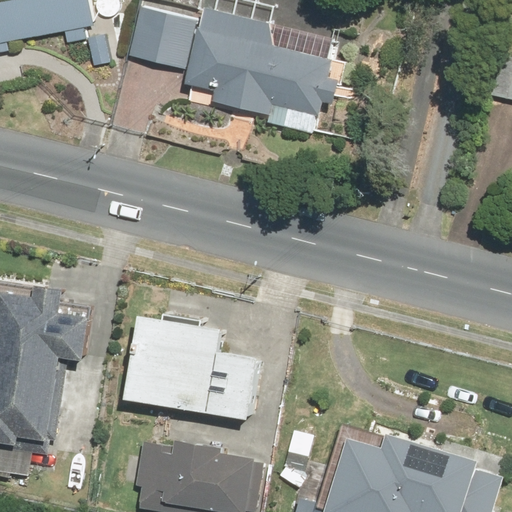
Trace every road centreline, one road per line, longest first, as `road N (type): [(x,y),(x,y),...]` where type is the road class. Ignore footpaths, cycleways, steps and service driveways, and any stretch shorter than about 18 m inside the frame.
road 1 (secondary): [(0,164),(511,293)]
road 2 (unknown): [(398,264),(477,0)]
